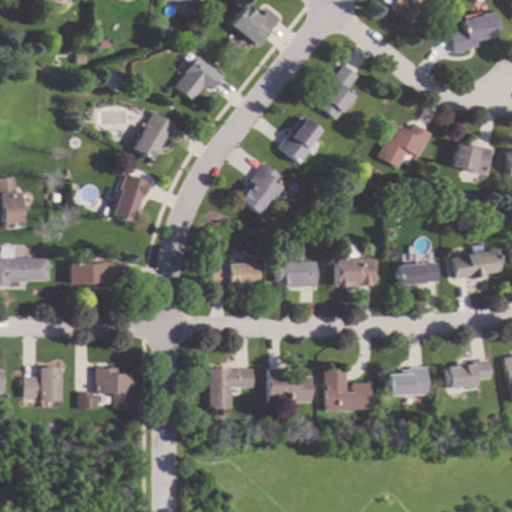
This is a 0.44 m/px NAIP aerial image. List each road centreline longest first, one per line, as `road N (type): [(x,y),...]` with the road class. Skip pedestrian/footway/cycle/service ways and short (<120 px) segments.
road 1 (residential): [(155,511),(149,328),(159,252),(184,187),(330,0)]
road 2 (residential): [(511,316),(0,327)]
road 3 (residential): [(301,0),(431,98),(467,104),(511,87)]
